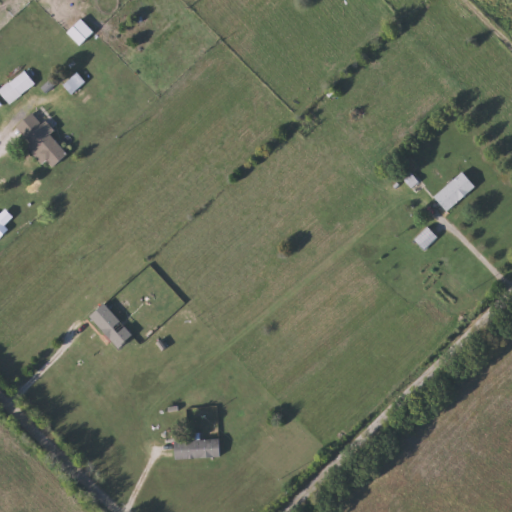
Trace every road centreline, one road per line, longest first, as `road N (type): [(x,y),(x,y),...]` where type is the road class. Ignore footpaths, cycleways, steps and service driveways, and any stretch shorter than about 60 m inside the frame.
road 1 (residential): [(288,511),(511,294)]
road 2 (residential): [(0,387),(125,511)]
